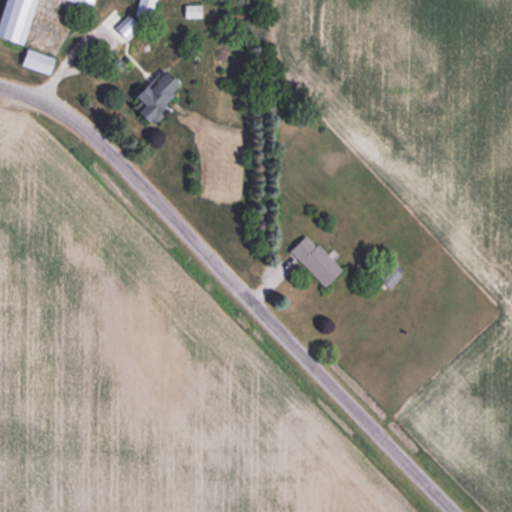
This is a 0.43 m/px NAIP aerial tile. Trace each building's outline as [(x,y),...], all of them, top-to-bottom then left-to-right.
[(63,0),(90,6),(91,0),(3,0),(0,16),(0,40),(20,45),(30,0),(63,0)] [(151,0),(142,0),(141,7),(149,9),(151,0)] [(200,18),(200,6),(182,6),(182,18),(200,18)] [(46,74),(51,57),(21,50),(17,66),(46,74)] [(178,91),(163,69),(127,94),(136,107),(131,110),(137,119),(178,91)] [(286,251),(321,285),(338,268),(304,233),(286,251)]
